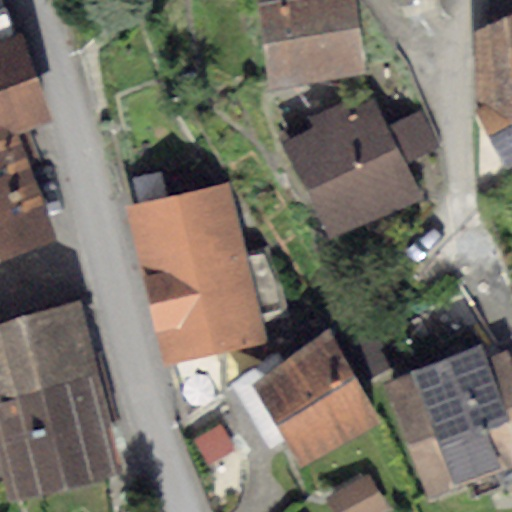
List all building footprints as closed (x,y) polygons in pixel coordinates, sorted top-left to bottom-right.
[(351,0),(258,0),(271,88),(362,76),(351,0)] [(511,14),(474,33),(478,112),(489,134),(511,122),(511,14)] [(19,36),(0,43),(0,255),(55,234),(16,133),(52,119),(19,36)] [(311,130),(282,144),(327,241),(421,198),(405,164),(387,124),(375,100),(346,113),(341,102),(306,118),(311,130)] [(418,110),(387,124),(405,164),(437,149),(418,110)] [(511,122),(489,134),(507,170),(511,166),(511,122)] [(227,185),(128,208),(183,428),(226,392),(221,351),(264,343),(259,321),(285,310),(280,275),(264,247),(244,255),(227,185)] [(0,407),(94,380),(76,302),(23,314),(0,323),(0,407)] [(330,328),(254,387),(298,467),(383,423),(330,328)] [(372,329),(349,341),(368,379),(392,366),(372,329)] [(480,347),(387,387),(425,498),(511,466),(511,366),(507,350),(484,359),(480,347)] [(94,380),(0,407),(0,447),(9,498),(120,474),(94,380)] [(218,429),(196,444),(211,465),(233,450),(218,429)] [(370,475),(326,500),(333,511),(387,511),(391,510),(370,475)]
